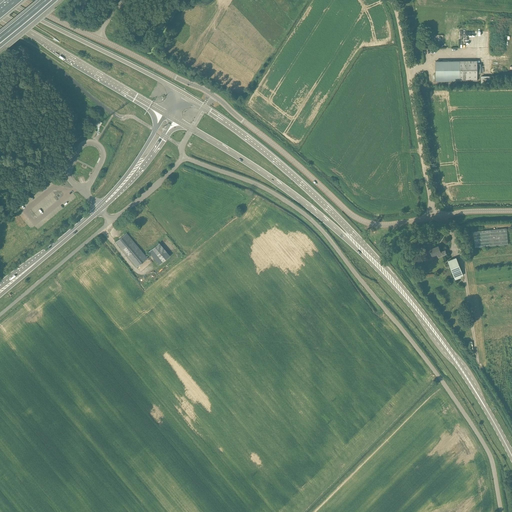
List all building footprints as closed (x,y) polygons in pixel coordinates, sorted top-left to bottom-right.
[(485,29),(474,30),(475,43),(485,43),(485,29)] [(477,81),(476,61),(436,61),(436,81),(477,81)] [(508,244),(506,228),(473,231),(475,247),(508,244)] [(147,258),(126,233),(116,242),(137,267),(147,258)] [(171,256),(160,243),(149,253),(160,265),(171,256)] [(440,251),(438,245),(429,249),(432,255),(437,253),(438,257),(446,254),(445,250),(440,251)] [(450,267),(452,274),(461,270),(456,257),(447,261),(448,263),(450,267)]
